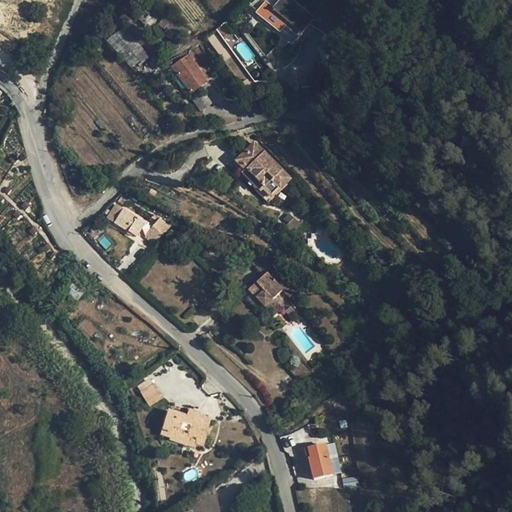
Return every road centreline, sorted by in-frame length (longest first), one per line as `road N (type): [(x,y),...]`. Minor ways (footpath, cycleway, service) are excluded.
road 1 (residential): [(289,511),(272,441),(248,403),(62,230)]
road 2 (residential): [(62,230),(165,146),(251,118),(313,120)]
road 3 (residential): [(62,230),(28,108)]
road 4 (residential): [(28,108),(80,0)]
